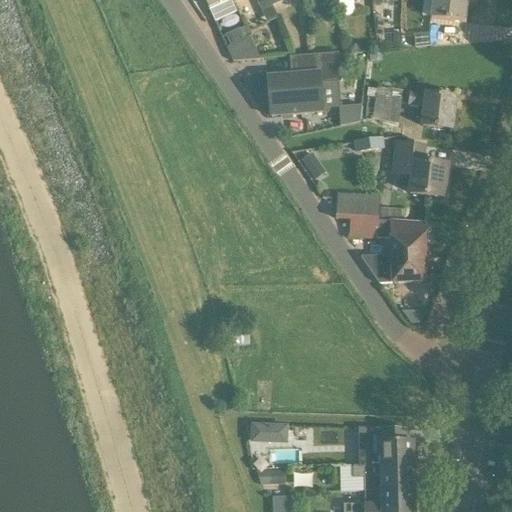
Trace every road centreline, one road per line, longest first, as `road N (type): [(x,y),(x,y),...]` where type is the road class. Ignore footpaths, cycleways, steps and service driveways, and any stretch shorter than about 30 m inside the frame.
road 1 (residential): [(422,350),(384,321),(170,0)]
road 2 (unclassified): [(0,124),(53,242),(130,511)]
road 3 (residential): [(422,350),(496,179),(511,103)]
road 4 (tertiary): [(461,511),(487,372)]
